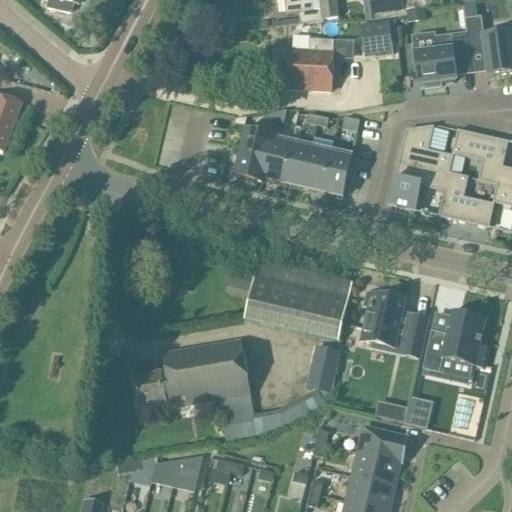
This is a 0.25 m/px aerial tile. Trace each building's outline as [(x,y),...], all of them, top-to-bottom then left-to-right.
[(44,0),(45,0),(48,1),(46,11),(70,16),(72,6),(78,7),(79,0),(44,0)] [(337,0),(319,0),(321,11),(314,12),(312,0),(267,0),(268,2),(282,0),(283,0),(285,16),(298,14),(300,25),(341,20),(341,19),(341,20),(337,0)] [(371,22),(394,18),(404,17),(403,11),(401,0),(367,0),(370,16),(371,22)] [(427,8),(426,0),(405,0),(407,11),(427,8)] [(425,22),(423,11),(405,13),(407,24),(425,22)] [(482,19),(465,21),(467,35),(470,53),(484,51),(488,78),(511,75),(511,34),(485,38),(482,19)] [(393,57),(389,24),(360,28),(363,46),(364,60),(366,60),(366,57),(375,56),(376,59),(393,57)] [(437,53),(415,56),(419,87),(456,82),(455,70),(472,68),(470,53),(467,35),(435,39),(437,53)] [(284,91),(331,94),(334,58),(362,59),(363,46),(310,42),(309,55),(306,55),(286,54),(284,91)] [(20,106),(0,100),(0,155),(2,156),(20,106)] [(286,113),(278,114),(276,125),(283,126),(286,113)] [(276,125),(278,114),(264,117),(263,122),(276,125)] [(307,126),(317,128),(319,119),(308,116),(307,126)] [(329,121),(319,119),(317,128),(327,130),(329,121)] [(345,120),(342,132),(357,136),(360,123),(345,120)] [(429,153),(434,129),(407,133),(399,165),(448,176),(452,158),(429,153)] [(273,139),(245,133),(240,157),(267,163),(273,139)] [(477,183),(499,188),(503,170),(509,145),(458,133),(452,158),(481,165),(477,183)] [(263,186),(264,182),(283,187),(291,148),(273,143),(274,140),(273,139),(267,163),(262,186),(263,186)] [(291,148),(283,187),(302,191),(311,152),(291,148)] [(311,152),(302,191),(322,196),(331,157),(311,152)] [(267,163),(240,157),(235,180),(262,186),(267,163)] [(331,157),(322,196),(343,200),(351,161),(331,157)] [(448,176),(399,165),(389,209),(415,214),(421,189),(444,195),(448,176)] [(511,171),(503,170),(499,188),(511,190),(511,171)] [(448,176),(444,195),(439,220),(489,231),(495,206),(467,200),(471,181),(448,176)] [(495,206),(511,209),(511,190),(499,188),(495,206)] [(353,283),(258,262),(253,283),(230,277),(226,295),(249,301),(244,322),(339,344),(349,300),(353,283)] [(402,316),(404,304),(368,296),(366,308),(370,309),(362,344),(394,351),(396,343),(421,348),(427,322),(402,316)] [(458,323),(451,321),(447,339),(431,335),(423,373),(440,377),(443,362),(484,371),(488,351),(478,349),(484,322),(460,317),(458,323)] [(172,413),(251,399),(241,344),(163,357),(166,374),(134,380),(140,412),(171,407),(172,413)] [(306,391),(331,397),(335,381),(309,375),(306,391)] [(405,426),(404,427),(425,432),(426,430),(431,407),(412,403),(410,412),(408,411),(405,426)] [(405,426),(408,411),(393,408),(390,423),(405,426)] [(364,430),(358,456),(402,466),(408,440),(364,430)] [(319,433),(316,446),(326,448),(329,436),(319,433)] [(316,446),(313,458),(323,461),(326,448),(316,446)] [(358,456),(352,480),(394,490),(400,466),(401,467),(402,466),(358,456)] [(201,460),(173,465),(175,475),(173,481),(195,486),(201,460)] [(228,476),(230,466),(218,463),(215,473),(228,476)] [(128,466),(130,476),(143,474),(141,464),(128,466)] [(154,468),(152,477),(173,481),(175,475),(173,465),(154,468)] [(128,466),(116,468),(117,478),(130,476),(128,466)] [(228,476),(241,479),(243,469),(230,466),(228,476)] [(272,476),(259,473),(257,483),(270,486),(272,476)] [(305,488),(308,478),(295,475),(292,485),(305,488)] [(352,480),(347,505),(377,511),(389,511),(394,490),(352,480)] [(320,499),(323,486),(313,484),(310,496),(320,499)] [(310,496),(308,509),(317,511),(320,499),(310,496)]
